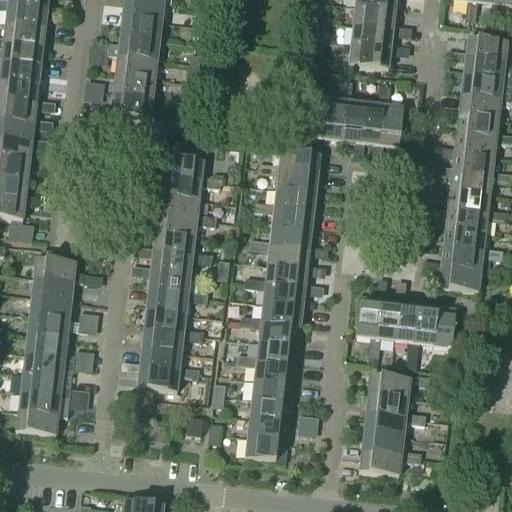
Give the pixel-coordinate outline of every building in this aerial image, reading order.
[(7,10),(46,14),(47,0),(7,0),(7,5),(7,10)] [(123,0),(123,4),(163,9),(163,0),(123,0)] [(312,0),(312,7),(322,8),(322,0),(312,0)] [(355,0),(354,12),(394,17),(395,0),(355,0)] [(477,7),(491,9),(491,0),(472,0),(472,7),(467,6),(466,16),(476,17),(477,7)] [(491,0),(491,9),(505,11),(510,11),(511,0),(491,0)] [(4,29),(44,33),(46,14),(7,10),(7,5),(0,4),(0,14),(6,15),(4,29)] [(123,4),(121,23),(160,28),(163,9),(123,4)] [(322,8),(312,7),(311,17),(321,19),(322,8)] [(354,12),(352,31),(392,36),(394,17),(354,12)] [(475,27),(476,17),(466,16),(465,26),(475,27)] [(194,21),(193,32),(203,33),(204,23),(194,21)] [(511,21),(504,21),(503,30),(511,31),(511,21)] [(121,23),(119,42),(158,47),(160,28),(121,23)] [(2,48),(42,53),(44,33),(4,29),(3,43),(2,48)] [(352,31),(350,50),(389,55),(392,36),(352,31)] [(203,33),(193,32),(192,42),(202,43),(203,33)] [(309,35),(307,45),(317,47),(319,37),(309,35)] [(0,66),(0,67),(40,72),(42,53),(2,48),(3,43),(0,42),(0,52),(2,53),(0,66)] [(107,60),(117,61),(156,66),(158,47),(119,42),(118,50),(108,49),(107,60)] [(467,43),(464,63),(504,67),(503,72),(511,73),(511,63),(504,62),(506,47),(467,43)] [(317,47),(307,45),(306,55),(316,57),(317,47)] [(389,55),(350,50),(347,70),(387,75),(389,55)] [(190,60),(189,70),(199,71),(200,61),(190,60)] [(117,61),(114,80),(154,85),(156,66),(117,61)] [(464,63),(462,82),(511,88),(511,85),(511,73),(503,72),(504,67),(464,63)] [(0,87),(37,91),(40,72),(0,67),(0,87)] [(199,71),(189,70),(187,80),(197,81),(199,71)] [(114,80),(112,99),(152,104),(154,85),(114,80)] [(462,82),(460,101),(499,105),(499,110),(509,112),(510,101),(510,102),(511,88),(462,82)] [(341,86),(340,96),(350,97),(351,87),(341,86)] [(0,106),(35,110),(37,91),(0,87),(0,106)] [(379,90),(378,100),(388,102),(390,92),(379,90)] [(319,144),(339,146),(344,106),(349,107),(350,97),(340,96),(339,106),(324,104),(308,103),(304,140),(320,142),(319,144)] [(185,98),(184,108),(194,109),(195,99),(185,98)] [(152,104),(112,99),(110,119),(149,124),(152,104)] [(373,150),(378,150),(382,111),(387,111),(388,102),(378,100),(377,110),(363,108),(359,148),(373,150)] [(460,101),(458,120),(497,125),(499,110),(499,105),(460,101)] [(0,125),(33,129),(35,110),(0,106),(0,125)] [(339,146),(359,148),(363,108),(349,107),(344,106),(339,146)] [(194,109),(184,108),(183,118),(193,119),(194,109)] [(382,111),(378,150),(383,151),(398,152),(402,113),(387,111),(382,111)] [(458,120),(455,139),(495,144),(494,149),(504,150),(505,140),(495,139),(497,125),(458,120)] [(0,145),(31,148),(33,129),(0,125),(0,145)] [(455,139),(453,158),(493,163),(494,149),(495,144),(455,139)] [(0,164),(28,168),(31,148),(0,145),(0,164)] [(382,159),(383,151),(378,150),(373,150),(372,158),(382,159)] [(163,162),(160,182),(200,187),(199,192),(209,193),(210,183),(200,182),(203,156),(170,152),(168,163),(163,162)] [(278,176),(317,180),(319,160),(280,156),(278,171),(278,176)] [(453,158),(451,178),(490,182),(490,187),(500,189),(501,178),(491,177),(493,163),(453,158)] [(0,183),(26,187),(28,168),(0,164),(0,183)] [(257,179),(267,180),(268,170),(258,169),(257,179)] [(275,195),(314,199),(317,180),(278,176),(278,171),(268,170),(267,180),(277,181),(275,195)] [(451,178),(449,197),(488,201),(490,187),(490,182),(451,178)] [(501,178),(500,189),(510,190),(511,180),(501,178)] [(160,182),(158,201),(198,206),(199,192),(200,187),(160,182)] [(0,183),(0,203),(24,206),(26,187),(0,183)] [(220,184),(210,183),(209,193),(219,194),(220,184)] [(273,214),(312,218),(314,199),(275,195),(274,209),(273,214)] [(449,197),(446,216),(486,220),(485,226),(495,227),(496,217),(487,215),(488,201),(449,197)] [(158,201),(156,220),(195,225),(195,230),(205,231),(206,221),(196,220),(198,206),(158,201)] [(0,223),(11,224),(10,228),(9,228),(8,240),(32,242),(33,230),(21,229),(24,206),(0,203),(0,223)] [(252,217),(262,218),(263,208),(254,207),(252,217)] [(271,233),(310,238),(312,218),(273,214),(274,209),(263,208),(262,218),(272,219),(271,233)] [(446,216),(444,235),(484,240),(485,226),(486,220),(446,216)] [(496,217),(495,227),(505,228),(506,218),(496,217)] [(156,220),(154,239),(193,244),(195,230),(195,225),(156,220)] [(206,221),(205,231),(215,232),(216,222),(206,221)] [(269,252),(308,257),(310,238),(271,233),(269,247),(269,252)] [(444,235),(442,254),(482,259),(481,264),(491,265),(492,255),(482,254),(484,240),(444,235)] [(154,239),(151,258),(191,263),(190,268),(200,269),(202,259),(192,258),(193,244),(154,239)] [(248,255),(258,256),(259,246),(249,245),(248,255)] [(266,271),(306,276),(308,257),(269,252),(269,247),(259,246),(258,256),(268,257),(266,271)] [(442,254),(440,273),(479,278),(481,264),(482,259),(442,254)] [(35,263),(32,283),(72,288),(72,287),(82,288),(83,279),(73,278),(74,268),(65,267),(66,259),(40,255),(39,264),(35,263)] [(492,255),(491,265),(501,266),(502,256),(492,255)] [(151,258),(149,278),(189,282),(190,268),(191,263),(151,258)] [(202,259),(200,269),(210,270),(211,260),(202,259)] [(264,290),(303,295),(306,276),(266,271),(265,285),(264,290)] [(479,278),(440,273),(438,293),(477,298),(479,278)] [(149,278),(147,297),(187,302),(186,307),(196,308),(197,298),(187,297),(189,282),(149,278)] [(32,283),(30,302),(70,307),(72,288),(32,283)] [(244,293),(253,294),(255,284),(245,283),(244,293)] [(262,309),(301,314),(303,295),(264,290),(265,285),(255,284),(253,294),(264,295),(262,309)] [(147,297),(145,316),(184,321),(186,307),(187,302),(147,297)] [(197,298),(196,308),(206,309),(207,299),(197,298)] [(354,341),(369,342),(374,343),(379,304),(359,301),(354,341)] [(30,302),(28,321),(68,326),(70,307),(30,302)] [(485,312),(495,314),(496,304),(486,302),(485,312)] [(379,344),(393,345),(398,306),(379,304),(374,343),(369,342),(368,352),(378,353),(379,344)] [(393,345),(407,347),(412,347),(417,308),(398,306),(393,345)] [(417,308),(412,347),(407,347),(406,357),(416,358),(418,348),(450,352),(455,313),(417,308)] [(260,329),(299,333),(301,314),(262,309),(260,324),(260,329)] [(145,316),(143,335),(182,340),(182,345),(192,346),(193,336),(183,335),(184,321),(145,316)] [(28,321),(26,341),(66,345),(68,326),(28,321)] [(239,332),(249,333),(250,323),(240,321),(239,332)] [(257,348),(297,353),(299,333),(260,329),(260,324),(250,323),(249,333),(259,334),(257,348)] [(143,335),(140,354),(180,359),(182,345),(182,340),(143,335)] [(193,336),(192,346),(201,347),(203,337),(193,336)] [(26,341),(24,360),(63,364),(66,345),(26,341)] [(257,348),(256,362),(255,367),(294,372),(297,353),(257,348)] [(377,363),(378,353),(368,352),(367,362),(377,363)] [(140,354),(138,373),(178,378),(177,383),(187,384),(188,374),(178,373),(180,359),(140,354)] [(404,375),(409,375),(410,367),(415,368),(416,358),(406,357),(404,375)] [(24,360),(22,379),(61,383),(62,374),(72,375),(73,365),(63,364),(24,360)] [(235,370),(245,371),(246,361),(236,360),(235,370)] [(255,372),(253,386),(292,391),(294,372),(255,367),(256,362),(246,361),(245,371),(255,372)] [(178,378),(138,373),(136,393),(175,398),(177,383),(178,378)] [(198,375),(188,374),(187,384),(197,385),(198,375)] [(22,379),(19,398),(69,404),(70,394),(60,392),(61,383),(22,379)] [(369,380),(367,399),(407,404),(409,384),(369,380)] [(418,391),(428,392),(429,382),(420,381),(418,391)] [(253,386),(251,405),(290,410),(292,391),(253,386)] [(214,391),(213,401),(223,402),(224,392),(214,391)] [(19,398),(17,417),(57,421),(67,423),(69,404),(19,398)] [(367,399),(365,419),(404,423),(404,428),(414,429),(415,419),(405,418),(407,404),(367,399)] [(223,402),(213,401),(212,411),(222,412),(223,402)] [(251,405),(248,424),(288,429),(290,410),(251,405)] [(57,421),(17,417),(15,437),(55,441),(57,421)] [(365,419),(363,438),(402,442),(404,428),(404,423),(365,419)] [(415,419),(414,429),(424,431),(425,420),(415,419)] [(202,424),(186,422),(184,440),(200,442),(202,424)] [(248,424),(246,444),(286,448),(288,429),(248,424)] [(210,429),(209,439),(218,440),(220,430),(210,429)] [(363,438),(361,457),(400,461),(399,466),(409,467),(411,457),(401,456),(402,442),(363,438)] [(218,440),(209,439),(207,449),(217,450),(218,440)] [(286,448),(246,444),(244,463),(283,468),(286,448)] [(400,461),(361,457),(358,477),(398,481),(399,466),(400,461)] [(420,459),(411,457),(409,467),(419,469),(420,459)]
